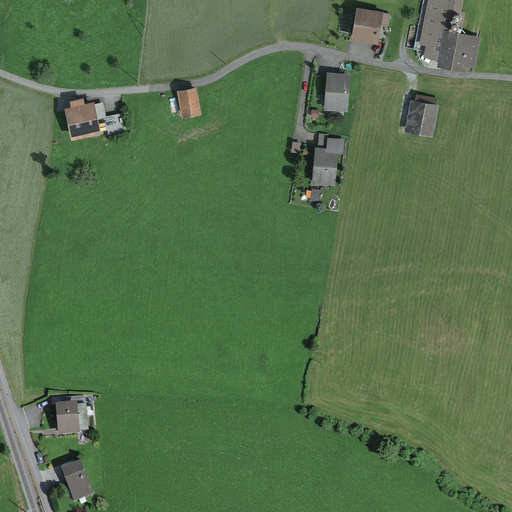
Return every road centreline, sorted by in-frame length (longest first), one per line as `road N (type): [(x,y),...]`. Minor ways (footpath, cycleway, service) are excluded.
road 1 (residential): [(0,72),(61,92),(96,92),(192,84),(261,51),(310,48)]
road 2 (track): [(310,48),(511,78)]
road 3 (residential): [(0,368),(49,511)]
